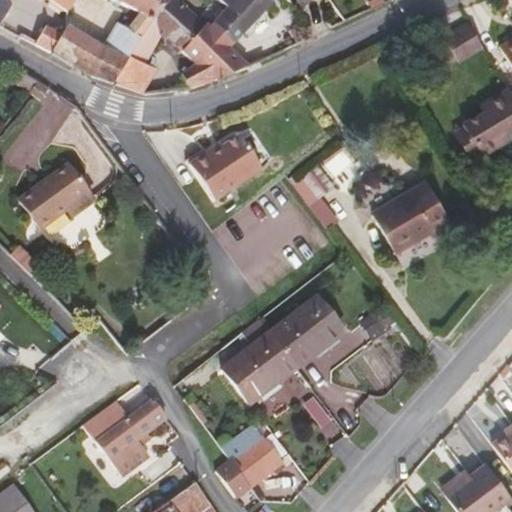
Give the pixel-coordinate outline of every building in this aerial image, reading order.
[(0,0),(0,24),(1,24),(12,7),(13,3),(11,1),(9,0),(0,0)] [(45,0),(66,14),(75,0),(45,0)] [(153,20),(169,0),(113,0),(139,13),(153,20)] [(180,75),(188,90),(212,82),(248,67),(246,65),(229,48),(233,44),(213,24),(209,28),(177,0),(169,0),(153,20),(140,40),(128,59),(145,66),(160,39),(161,36),(181,52),(193,65),(180,75)] [(213,24),(233,44),(272,3),(274,0),(217,0),(227,8),(213,24)] [(293,0),(300,8),(310,0),(293,0)] [(152,20),(153,20),(139,13),(126,30),(140,40),(152,20)] [(100,45),(127,60),(128,59),(140,40),(126,30),(114,22),(100,45)] [(482,48),(468,24),(444,38),(458,62),(482,48)] [(45,26),(34,45),(36,47),(37,45),(41,47),(41,49),(43,50),(44,49),(51,53),(61,35),(45,26)] [(65,29),(61,35),(51,53),(50,54),(86,75),(112,84),(127,60),(100,45),(96,43),(67,26),(65,29)] [(511,38),(498,47),(511,71),(511,38)] [(127,60),(112,84),(142,95),(157,70),(145,66),(128,59),(127,60)] [(33,88),(36,82),(22,73),(19,79),(33,88)] [(15,85),(29,94),(33,88),(19,79),(15,85)] [(39,100),(47,88),(36,82),(33,88),(29,94),(39,100)] [(500,138),(511,130),(511,96),(508,89),(479,106),(482,111),(475,116),(461,124),(462,126),(480,155),(481,157),(503,144),(500,138)] [(470,161),(480,155),(462,126),(452,132),(470,161)] [(208,156),(206,153),(188,165),(213,203),(261,171),(237,137),(220,148),(208,156)] [(219,145),(206,153),(208,156),(220,148),(219,145)] [(94,202),(66,165),(17,200),(39,230),(65,212),(70,219),(94,202)] [(317,201),(334,188),(318,166),(300,179),(317,201)] [(449,221),(425,182),(370,214),(394,254),(449,221)] [(15,249),(37,270),(41,267),(19,246),(15,249)] [(10,255),(31,277),(37,270),(15,249),(10,255)] [(266,334),(295,371),(343,334),(315,297),(272,330),(266,334)] [(389,326),(395,322),(384,307),(378,312),(363,322),(374,336),(389,326)] [(262,317),(257,321),(266,334),(272,330),(262,317)] [(257,321),(240,334),(251,346),(266,334),(257,321)] [(391,329),(389,326),(374,336),(363,322),(360,325),(372,343),(391,329)] [(248,407),(295,371),(266,334),(251,346),(219,370),(248,407)] [(313,395),(303,402),(321,427),(331,419),(313,395)] [(114,403),(82,427),(120,477),(148,456),(141,446),(149,440),(145,435),(166,419),(151,401),(127,419),(114,403)] [(186,406),(201,426),(207,421),(192,401),(186,406)] [(511,427),(511,428),(504,435),(491,445),(511,473),(511,425),(511,426),(511,427)] [(502,432),(504,435),(511,428),(511,427),(511,426),(502,432)] [(220,449),(219,450),(227,460),(249,489),(281,465),(260,437),(259,438),(251,427),(220,449)] [(227,460),(212,471),(235,500),(248,490),(249,489),(227,460)] [(456,511),(493,511),(511,499),(484,464),(444,495),(456,511)] [(213,511),(209,505),(194,484),(154,511),(213,511)] [(0,511),(29,511),(12,488),(0,496),(0,511)]
